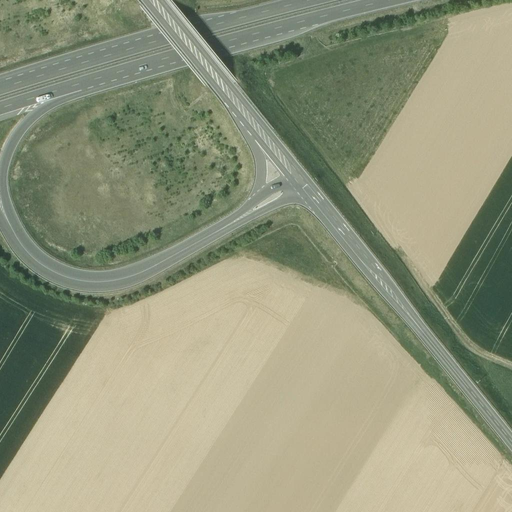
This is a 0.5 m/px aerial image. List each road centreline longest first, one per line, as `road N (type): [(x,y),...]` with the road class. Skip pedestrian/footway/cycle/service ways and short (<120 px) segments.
road 1 (trunk): [(75,86),(390,0)]
road 2 (trunk): [(511,440),(306,187)]
road 3 (trunk): [(310,0),(0,88)]
road 4 (trunk): [(254,210),(155,266),(111,281),(61,276),(14,235)]
road 5 (trunk): [(14,235),(3,183),(7,155),(28,121),(75,86)]
road 6 (trunk): [(253,123),(152,0)]
road 7 (track): [(409,269),(469,352),(511,370)]
